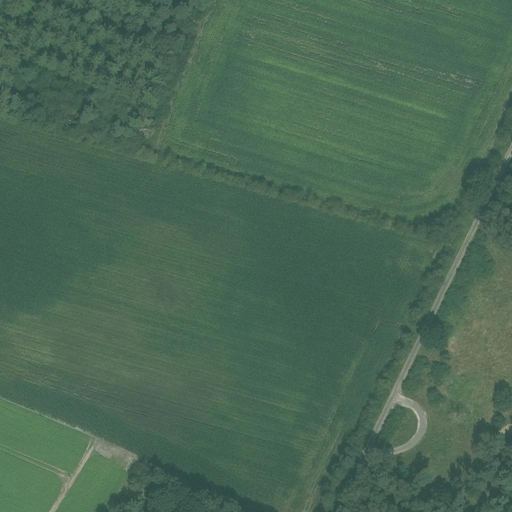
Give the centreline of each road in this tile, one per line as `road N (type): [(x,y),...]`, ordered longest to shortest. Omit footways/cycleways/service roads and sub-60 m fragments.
road 1 (unclassified): [(511,149),(390,400)]
road 2 (residential): [(390,400),(336,511)]
